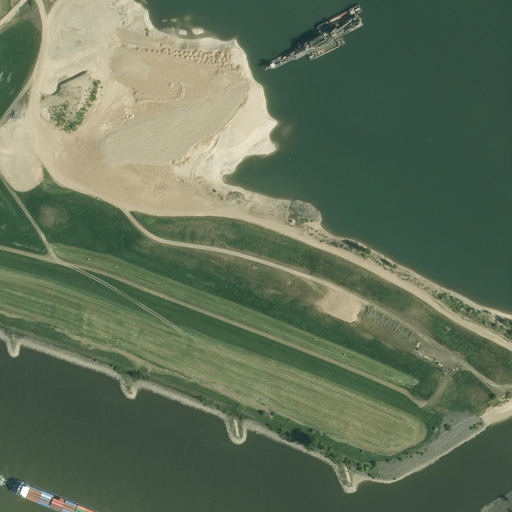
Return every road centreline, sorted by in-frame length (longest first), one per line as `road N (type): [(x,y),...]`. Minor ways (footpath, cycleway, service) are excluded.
road 1 (track): [(511,347),(297,238),(223,213),(151,211),(61,183),(39,149),(26,88),(43,46),(37,0)]
road 2 (track): [(502,393),(457,360),(432,404),(123,280),(0,246)]
road 3 (track): [(124,203),(156,239),(215,247),(311,277),(377,306),(457,360)]
